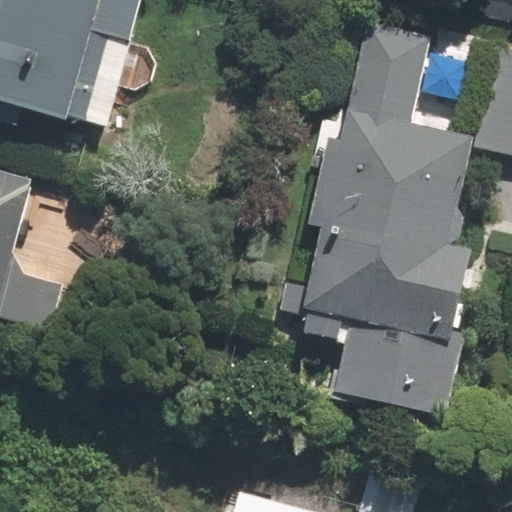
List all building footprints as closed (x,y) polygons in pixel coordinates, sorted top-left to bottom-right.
[(0,0),(0,97),(111,126),(143,0),(0,0)] [(479,144),(482,127),(425,119),(438,27),(376,18),(362,107),(340,103),(306,332),(353,339),(344,396),(464,414),(489,243),(465,239),(479,144)] [(482,127),(479,144),(511,149),(511,44),(494,42),(482,127)] [(0,313),(11,316),(49,181),(0,167),(0,313)] [(320,511),(244,493),(239,511),(320,511)]
